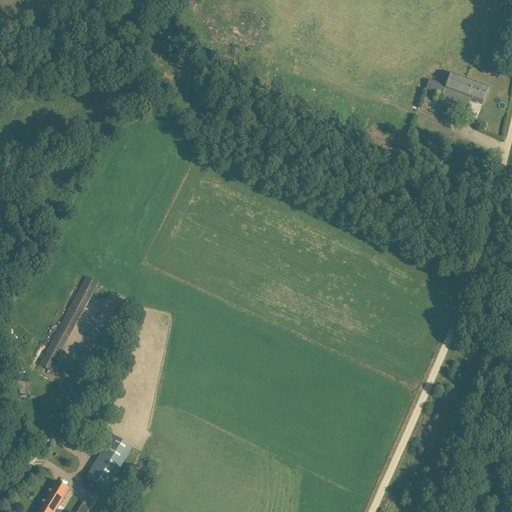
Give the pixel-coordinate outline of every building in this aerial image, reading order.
[(429,80),(426,89),(425,91),(468,107),(471,99),(483,104),(489,88),(449,73),(445,86),(429,80)] [(206,105),(207,102),(206,99),(205,96),(204,93),(202,90),(200,88),(197,87),(193,86),(191,86),(187,86),(184,87),(181,88),(179,90),(177,93),(175,96),(174,99),(174,102),(174,105),(175,108),(177,111),(179,114),(181,116),(184,117),(187,118),(190,118),(193,118),(197,117),(200,116),(202,114),(204,111),(205,108),(206,105)] [(96,284),(85,278),(39,368),(50,373),(96,284)] [(86,478),(95,484),(106,491),(133,448),(113,435),(86,478)] [(61,511),(63,509),(59,507),(70,490),(56,481),(37,511),(61,511)] [(88,493),(82,504),(90,508),(96,498),(88,493)]
